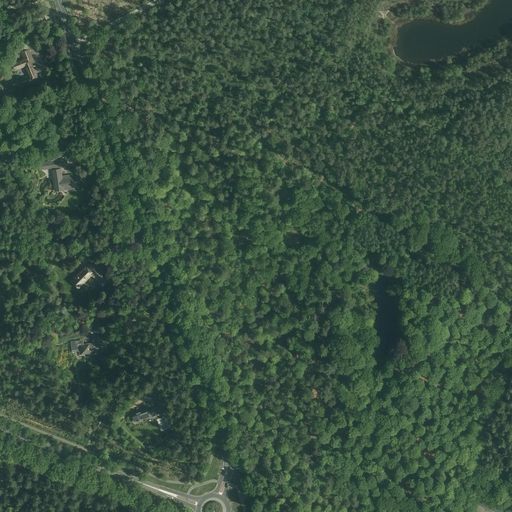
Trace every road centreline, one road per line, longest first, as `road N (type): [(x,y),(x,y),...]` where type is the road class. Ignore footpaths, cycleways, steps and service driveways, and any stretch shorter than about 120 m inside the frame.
road 1 (primary): [(225,454),(57,0)]
road 2 (track): [(159,0),(184,16),(265,17),(489,162),(511,121)]
road 3 (track): [(511,347),(454,323),(387,260),(356,261),(300,219)]
road 4 (track): [(511,364),(445,511)]
road 5 (primary): [(145,484),(0,426)]
road 6 (track): [(169,293),(275,224),(300,219)]
road 7 (track): [(300,219),(372,88)]
